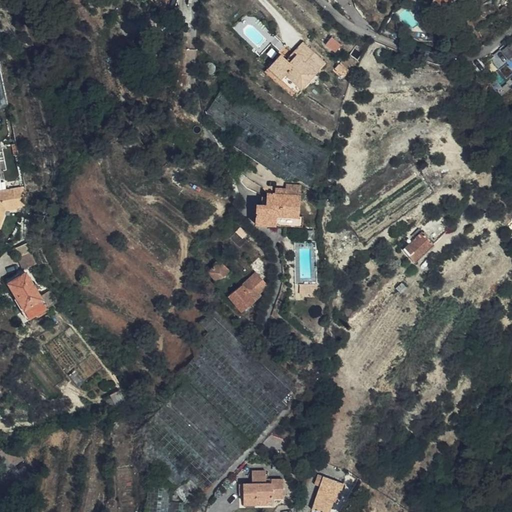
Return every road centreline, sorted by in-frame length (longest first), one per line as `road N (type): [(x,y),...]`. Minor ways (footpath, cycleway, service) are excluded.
road 1 (motorway): [(511,453),(274,451),(0,481)]
road 2 (unclassified): [(319,0),(373,38),(452,60),(473,59),(511,27)]
road 3 (unclassified): [(207,511),(301,404),(299,372)]
